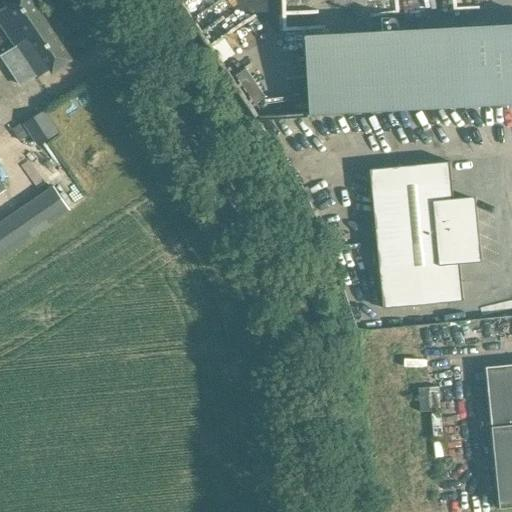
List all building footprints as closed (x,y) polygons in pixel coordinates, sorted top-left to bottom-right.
[(0,22),(15,45),(47,25),(31,0),(4,0),(7,5),(0,9),(0,22)] [(511,20),(291,34),(296,116),(511,102),(511,20)] [(53,73),(71,60),(47,25),(15,45),(37,78),(51,69),(53,73)] [(43,110),(23,123),(37,144),(57,131),(43,110)] [(480,259),(474,198),(454,200),(450,161),(408,165),(407,149),(390,151),(392,167),(370,169),(384,308),(464,300),(460,261),(480,259)] [(51,182),(0,216),(0,253),(68,207),(51,182)] [(511,364),(486,367),(500,508),(511,506),(511,364)]
